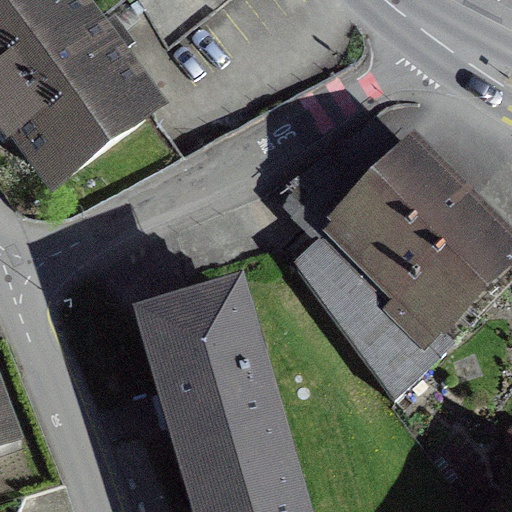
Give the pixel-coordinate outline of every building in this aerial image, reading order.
[(152,115),(68,0),(0,0),(0,108),(56,185),(152,115)] [(432,334),(511,261),(511,239),(423,141),(332,224),(432,334)] [(176,473),(281,445),(231,273),(128,301),(176,473)] [(0,460),(35,448),(0,356),(0,460)] [(299,511),(281,445),(176,473),(187,511),(299,511)]
